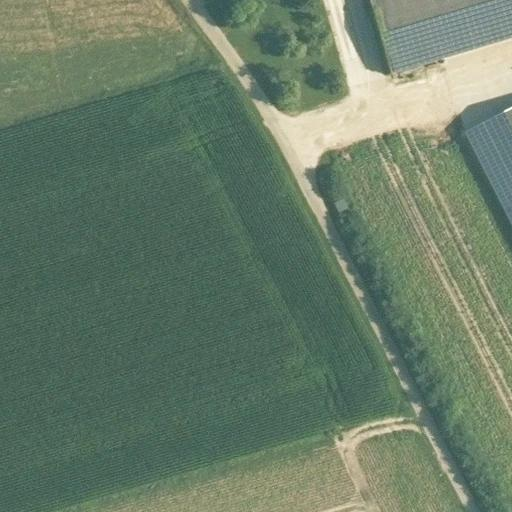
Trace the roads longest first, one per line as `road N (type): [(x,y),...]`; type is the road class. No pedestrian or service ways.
road 1 (track): [(191,0),(272,113),(474,511)]
road 2 (track): [(287,145),(353,121),(364,107),(370,57),(352,0)]
